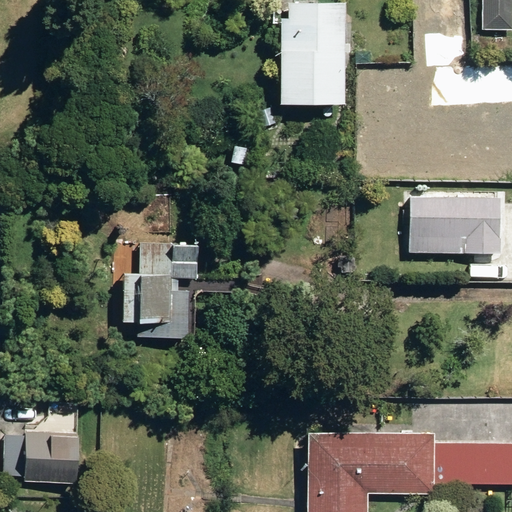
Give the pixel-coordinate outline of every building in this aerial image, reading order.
[(276,99),(341,100),(341,0),(283,0),(283,12),(276,12),(276,99)] [(479,0),(479,27),(511,27),(510,0),(479,0)] [(486,48),(486,57),(498,57),(497,47),(486,48)] [(257,109),(262,124),(274,119),(268,104),(257,109)] [(287,132),(252,131),(252,147),(231,146),(231,160),(285,163),(287,132)] [(316,135),(316,163),(332,162),(331,134),(316,135)] [(500,199),(412,198),(411,252),(499,254),(500,199)] [(116,332),(193,334),(194,287),(239,288),(239,273),(190,272),(191,240),(156,239),(156,266),(118,265),(116,332)] [(22,472),(22,480),(71,479),(71,428),(21,428),(21,431),(2,431),(1,471),(22,472)] [(302,511),(365,511),(365,490),(432,491),(432,481),(511,481),(511,440),(432,439),(432,430),(303,429),(302,511)]
